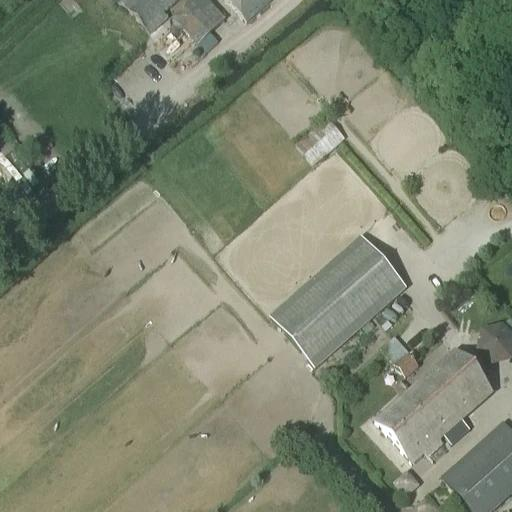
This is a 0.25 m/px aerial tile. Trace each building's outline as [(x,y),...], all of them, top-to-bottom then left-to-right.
[(135,0),(125,9),(149,37),(167,21),(163,16),(181,0),(135,0)] [(202,61),(218,46),(210,38),(224,24),(201,0),(196,0),(173,21),(198,48),(194,51),(202,61)] [(222,0),(246,27),(276,0),(222,0)] [(312,170),(343,143),(325,122),(294,149),(312,170)] [(310,377),(404,294),(359,243),(265,326),(310,377)] [(404,383),(418,371),(415,368),(418,365),(415,362),(416,360),(412,355),(394,371),(404,383)] [(451,450),(469,434),(461,425),(491,399),(453,357),(418,388),(432,404),(421,414),(430,424),(419,434),(417,432),(412,436),(402,425),(385,440),(411,469),(424,458),(427,461),(436,453),(433,450),(443,441),(451,450)] [(419,434),(430,424),(421,414),(432,404),(418,388),(374,427),(385,440),(402,425),(412,436),(417,432),(419,434)] [(467,511),(491,511),(511,494),(511,439),(504,430),(443,485),(467,511)]
